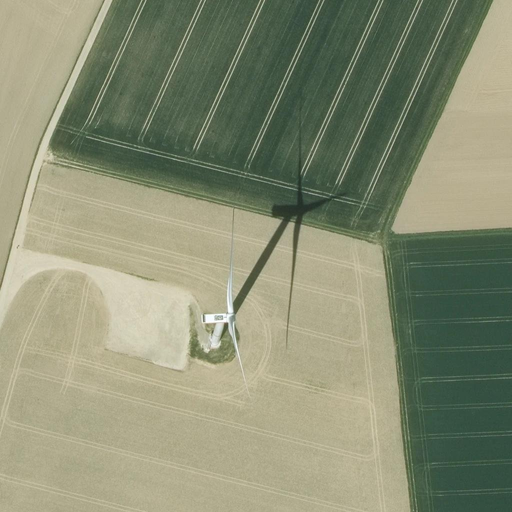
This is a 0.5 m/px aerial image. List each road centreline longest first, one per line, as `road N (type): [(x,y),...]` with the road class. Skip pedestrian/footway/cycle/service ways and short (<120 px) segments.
road 1 (track): [(43,153),(382,235),(414,511)]
road 2 (track): [(511,229),(382,235),(482,0)]
road 3 (track): [(0,309),(36,167),(111,0)]
